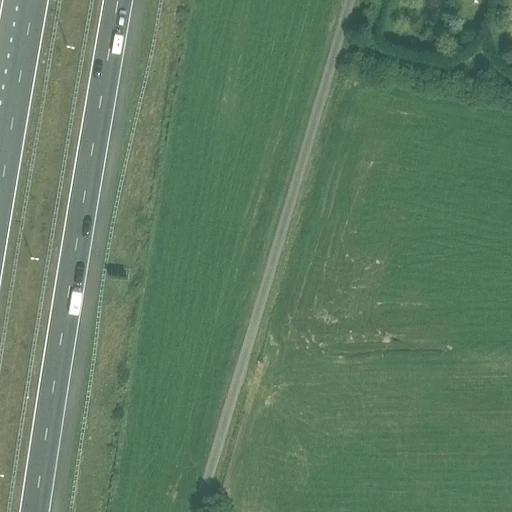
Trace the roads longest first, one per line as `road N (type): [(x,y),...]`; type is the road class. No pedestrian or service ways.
road 1 (unclassified): [(197,511),(348,0)]
road 2 (motorway): [(35,511),(119,0)]
road 3 (motorway): [(27,0),(0,171)]
